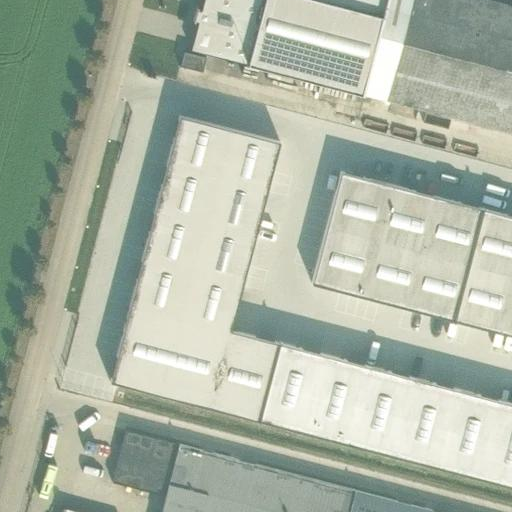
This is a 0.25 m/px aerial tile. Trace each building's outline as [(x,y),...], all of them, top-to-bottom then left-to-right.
[(383,0),(379,15),(321,0),(262,0),(247,62),(511,131),(511,6),(488,0),(383,0)] [(182,52),(179,66),(199,71),(203,57),(182,52)] [(511,402),(277,342),(226,329),(272,140),(179,117),(111,382),(511,487),(511,402)] [(511,216),(344,171),(314,280),(511,334),(511,216)] [(439,511),(123,430),(111,482),(164,496),(159,511),(439,511)]
